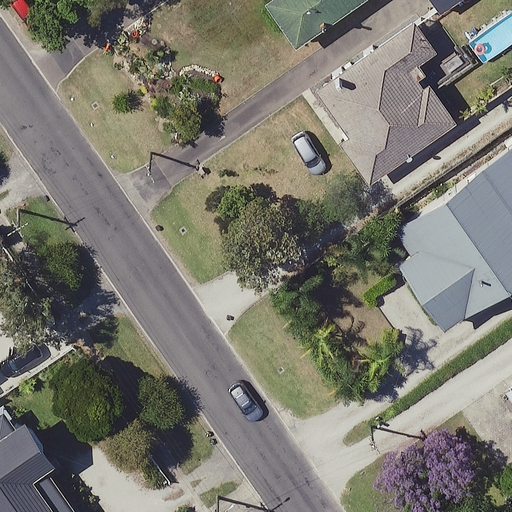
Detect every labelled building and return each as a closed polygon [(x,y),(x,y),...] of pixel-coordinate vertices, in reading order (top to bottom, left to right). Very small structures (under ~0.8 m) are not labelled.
[(269,0),(298,41),(354,0),(269,0)] [(435,0),(444,11),(459,0),(435,0)] [(450,120),(390,34),(318,84),(345,123),(337,128),(370,176),(450,120)] [(511,274),(511,144),(398,223),(414,247),(400,256),(445,321),(511,274)] [(511,385),(497,395),(511,416),(511,385)] [(0,435),(0,511),(85,511),(22,420),(0,435)]
